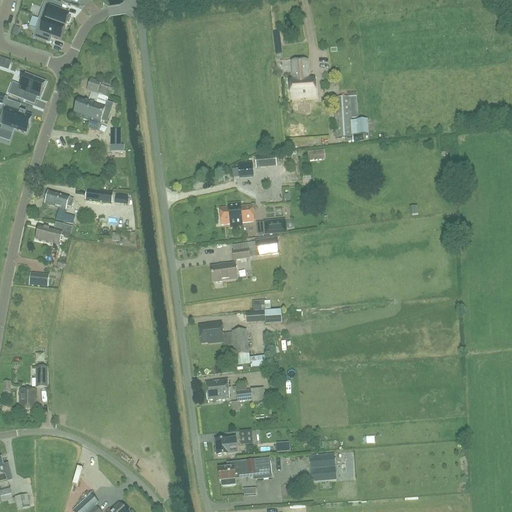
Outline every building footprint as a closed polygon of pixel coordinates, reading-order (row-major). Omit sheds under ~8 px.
[(48,0),(45,0),(38,19),(64,28),(66,23),(68,24),(71,18),(69,17),(69,16),(56,11),(59,4),(48,0)] [(39,19),(32,38),(45,43),(48,36),(60,41),(64,28),(39,19)] [(290,80),(291,98),(315,97),(314,79),(308,79),(307,60),(292,61),(293,80),(290,80)] [(12,80),(8,92),(25,98),(28,90),(42,95),(47,78),(25,71),(21,83),(12,80)] [(86,91),(109,98),(112,88),(100,85),(101,82),(90,78),(86,91)] [(333,98),(335,129),(331,130),(331,139),(352,137),(351,118),(357,117),(356,96),(333,98)] [(88,129),(96,104),(79,99),(73,116),(90,122),(87,128),(88,129)] [(96,104),(88,129),(98,132),(102,120),(107,122),(111,109),(106,108),(96,104)] [(0,129),(0,130),(5,132),(3,137),(14,141),(16,135),(26,139),(32,123),(26,122),(27,120),(21,118),(20,119),(19,119),(21,111),(8,107),(9,108),(2,130),(0,129)] [(121,146),(121,130),(110,130),(110,146),(121,146)] [(324,160),(323,152),(307,153),(308,162),(324,160)] [(256,166),(276,165),(275,155),(255,157),(256,166)] [(238,165),(239,178),(253,177),(252,164),(238,165)] [(113,193),(77,189),(76,194),(86,195),(85,200),(112,203),(113,193)] [(58,208),(65,211),(67,206),(72,208),(74,199),(69,198),(49,192),(45,205),(58,208)] [(229,208),(220,209),(222,225),(230,224),(231,226),(230,226),(230,227),(243,226),(242,225),(242,223),(254,222),(252,206),(240,207),(240,204),(241,204),(228,205),(229,205),(229,208)] [(285,221),(274,222),(264,223),(265,235),(286,233),(285,229),(285,221)] [(70,235),(72,227),(56,223),(54,231),(39,227),(36,240),(59,246),(62,233),(70,235)] [(257,256),(279,253),(277,238),(255,241),(257,256)] [(221,244),(210,244),(210,254),(221,254),(221,244)] [(250,259),(248,249),(232,251),(233,261),(250,259)] [(66,263),(59,261),(57,267),(64,269),(66,263)] [(210,267),(212,283),(237,279),(235,263),(210,267)] [(31,274),(29,286),(47,288),(49,276),(31,274)] [(264,301),(252,301),(253,311),(265,311),(265,312),(247,313),(248,323),(265,322),(265,325),(282,324),(281,310),(270,311),(270,301),(264,301)] [(208,344),(224,343),(221,323),(207,325),(207,326),(199,327),(201,344),(208,344)] [(231,332),(235,366),(250,364),(245,330),(231,332)] [(37,354),(36,354),(36,363),(45,363),(45,354),(37,354)] [(35,367),(35,388),(47,388),(48,367),(35,367)] [(10,391),(11,381),(3,381),(2,391),(10,391)] [(207,401),(214,400),(214,401),(229,399),(227,381),(213,382),(214,383),(205,384),(207,401)] [(237,402),(252,401),(251,390),(246,390),(245,385),(236,386),(237,402)] [(259,387),(259,400),(272,400),(271,387),(259,387)] [(36,391),(19,391),(19,411),(36,411),(36,391)] [(239,433),(240,445),(253,445),(252,436),(250,436),(250,432),(239,433)] [(227,440),(215,442),(216,448),(214,449),(214,454),(217,454),(217,456),(228,455),(238,454),(237,445),(234,445),(233,441),(227,441),(227,440)] [(335,468),(334,455),(309,456),(310,470),(335,468)] [(286,471),(302,470),(301,456),(285,457),(286,471)] [(0,483),(1,489),(0,489),(0,495),(2,502),(12,499),(9,487),(8,487),(5,475),(1,458),(0,458),(0,483)] [(219,481),(220,481),(221,487),(235,486),(234,478),(241,478),(240,474),(255,473),(256,480),(272,479),(270,459),(238,462),(239,472),(234,472),(233,468),(218,469),(219,481)] [(311,483),(336,481),(335,468),(310,470),(311,483)] [(30,507),(27,494),(14,497),(17,510),(30,507)] [(100,511),(95,506),(99,503),(90,494),(72,511),(100,511)]
